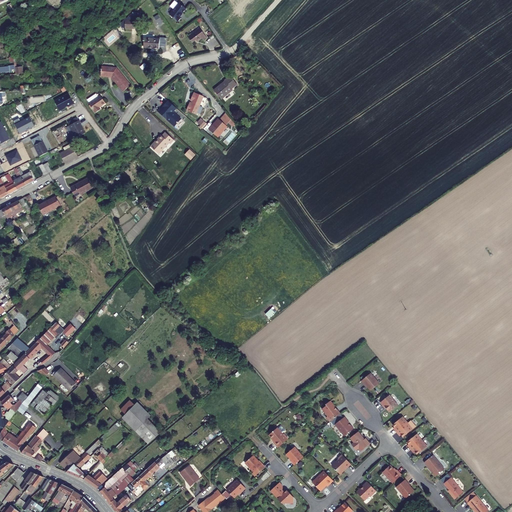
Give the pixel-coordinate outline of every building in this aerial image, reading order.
[(178,0),(169,12),(177,19),(180,15),(179,15),(181,12),(185,6),(178,0)] [(139,20),(126,20),(126,28),(139,28),(139,20)] [(201,27),(189,35),(193,41),(196,39),(197,40),(202,37),(204,39),(208,36),(201,27)] [(164,37),(148,36),(148,45),(158,45),(158,47),(163,47),(164,37)] [(116,74),(127,91),(135,85),(122,67),(120,68),(119,67),(117,66),(116,67),(115,66),(110,65),(107,67),(106,74),(112,75),(113,75),(113,74),(116,74)] [(214,90),(221,100),(233,90),(232,89),(237,85),(230,76),(224,81),(225,81),(214,90)] [(2,90),(0,90),(0,103),(3,103),(3,99),(7,98),(6,94),(7,93),(9,92),(9,91),(10,90),(9,89),(2,90)] [(203,108),(199,106),(203,97),(194,93),(191,101),(192,102),(191,104),(190,103),(187,111),(196,114),(196,113),(200,115),(203,108)] [(105,107),(105,106),(111,102),(106,94),(100,98),(98,95),(92,98),(100,111),(105,107)] [(177,109),(169,101),(164,107),(165,107),(163,110),(161,108),(158,111),(175,127),(182,120),(174,112),(177,109)] [(77,122),(75,118),(65,123),(67,126),(77,122)] [(218,138),(227,127),(218,119),(209,130),(218,138)] [(20,121),(6,129),(11,138),(25,130),(20,121)] [(79,125),(77,121),(77,122),(67,126),(74,139),(83,134),(79,126),(79,125)] [(151,147),(159,154),(169,143),(170,144),(174,140),(165,132),(162,136),(160,135),(158,138),(159,139),(151,147)] [(30,141),(32,146),(41,142),(38,136),(30,141)] [(150,146),(151,147),(159,139),(158,138),(150,146)] [(46,152),(41,142),(32,146),(38,157),(46,152)] [(68,149),(63,152),(69,162),(82,155),(76,145),(75,146),(73,142),(67,146),(68,149)] [(187,153),(192,158),(195,155),(190,150),(187,153)] [(31,152),(13,161),(16,168),(21,166),(24,164),(34,159),(31,152)] [(0,176),(16,168),(13,161),(2,167),(0,162),(0,176)] [(52,162),(47,164),(50,170),(51,172),(55,170),(53,165),(54,165),(52,162)] [(21,166),(25,174),(30,184),(38,179),(33,170),(28,172),(24,164),(21,166)] [(16,183),(10,186),(14,193),(22,188),(18,182),(13,173),(10,175),(13,180),(14,180),(16,183)] [(25,179),(18,182),(22,188),(30,184),(25,174),(23,175),(25,179)] [(73,187),(78,196),(90,189),(95,186),(90,177),(73,187)] [(8,188),(1,191),(5,198),(14,193),(10,186),(8,183),(6,184),(8,188)] [(45,214),(63,205),(58,196),(40,205),(45,214)] [(25,198),(21,200),(24,206),(26,209),(30,213),(34,210),(25,198)] [(21,200),(13,204),(18,213),(26,209),(24,206),(21,200)] [(0,211),(3,217),(7,215),(9,218),(16,215),(17,215),(18,214),(18,213),(13,204),(0,211)] [(0,282),(1,282),(4,285),(11,280),(9,277),(8,278),(7,279),(5,276),(0,270),(0,269),(0,282)] [(69,309),(83,321),(95,306),(81,294),(69,309)] [(0,307),(3,306),(11,300),(9,298),(1,304),(1,305),(0,305),(0,307)] [(269,319),(275,313),(272,309),(266,315),(269,319)] [(21,331),(15,325),(11,329),(16,335),(21,331)] [(45,336),(52,343),(62,333),(55,326),(45,336)] [(0,351),(16,335),(11,329),(8,332),(9,333),(0,341),(0,351)] [(27,354),(15,365),(21,370),(22,369),(26,374),(30,370),(30,369),(25,364),(42,347),(45,349),(50,345),(52,343),(45,336),(32,348),(27,354)] [(14,343),(24,351),(29,345),(20,337),(14,343)] [(10,356),(16,361),(20,357),(20,356),(24,352),(14,343),(9,348),(13,352),(10,356)] [(24,351),(27,354),(32,348),(29,345),(24,351)] [(36,365),(37,367),(46,364),(54,358),(53,357),(58,353),(52,347),(48,352),(50,354),(36,365)] [(12,365),(5,358),(2,362),(3,362),(9,368),(12,365)] [(0,363),(0,373),(7,371),(9,368),(3,362),(0,363)] [(6,375),(15,384),(22,378),(18,373),(21,370),(15,365),(6,375)] [(34,373),(43,380),(46,376),(47,377),(51,372),(47,368),(34,373)] [(56,375),(71,390),(78,383),(63,368),(58,373),(56,375)] [(372,374),(363,381),(367,386),(368,385),(372,391),(381,384),(372,374)] [(40,384),(44,388),(50,380),(47,377),(46,376),(43,380),(40,384)] [(0,389),(0,399),(13,387),(8,382),(0,389)] [(71,390),(73,393),(80,386),(78,383),(71,390)] [(20,410),(25,414),(29,408),(28,407),(44,388),(40,384),(31,397),(25,403),(20,410)] [(22,400),(25,403),(31,397),(25,392),(20,398),(22,400)] [(36,407),(47,416),(59,401),(48,393),(36,407)] [(17,413),(20,410),(25,403),(22,400),(17,405),(15,405),(12,402),(16,399),(12,394),(3,402),(8,407),(11,406),(13,409),(15,411),(17,413)] [(391,395),(382,402),(385,407),(386,406),(391,412),(399,405),(391,395)] [(122,409),(125,414),(135,405),(131,400),(122,409)] [(331,422),(341,413),(338,409),(337,409),(337,408),(336,408),(336,406),(332,400),(327,404),(328,405),(323,408),(329,416),(328,416),(328,418),(331,422)] [(125,414),(151,441),(161,432),(135,405),(125,414)] [(6,428),(7,427),(17,413),(15,411),(13,409),(10,412),(11,413),(5,421),(6,428)] [(346,416),(337,424),(346,435),(355,428),(350,422),(350,421),(346,416)] [(396,429),(398,432),(409,423),(404,416),(394,425),(397,428),(396,429)] [(4,441),(19,451),(38,428),(31,422),(31,423),(31,424),(19,440),(10,433),(7,427),(6,428),(2,434),(4,441)] [(409,423),(398,432),(400,435),(401,434),(404,437),(414,429),(409,423)] [(275,441),(279,447),(290,438),(285,433),(279,427),(270,434),(276,440),(275,441)] [(365,438),(360,431),(352,437),(356,442),(353,444),(358,450),(360,448),(362,451),(372,444),(367,438),(365,439),(364,438),(365,438)] [(410,446),(412,449),(423,440),(418,433),(408,441),(411,445),(410,446)] [(23,453),(34,457),(42,447),(40,446),(44,440),(38,435),(23,453)] [(423,440),(412,449),(414,452),(416,451),(418,454),(428,446),(423,440)] [(69,471),(82,477),(89,471),(98,462),(90,455),(101,444),(99,441),(76,463),(77,463),(69,471)] [(292,460),(296,464),(305,456),(296,446),(288,454),(293,460),(292,460)] [(95,453),(103,462),(108,457),(100,448),(95,453)] [(103,462),(104,464),(107,461),(108,462),(113,457),(116,454),(113,451),(108,457),(103,462)] [(161,457),(149,468),(154,473),(162,466),(166,462),(167,464),(165,465),(168,468),(176,461),(169,454),(163,459),(161,457)] [(352,463),(343,454),(339,457),(339,459),(333,465),(341,474),(345,470),(345,469),(347,468),(352,463)] [(434,454),(425,462),(436,476),(445,468),(434,454)] [(260,461),(255,455),(246,462),(255,472),(254,473),(256,476),(266,466),(261,460),(260,461)] [(0,467),(9,461),(5,459),(4,461),(0,463),(0,467)] [(86,479),(99,488),(113,475),(122,467),(120,464),(116,460),(110,465),(109,466),(112,470),(114,468),(115,469),(111,472),(106,467),(96,478),(91,474),(86,479)] [(16,464),(9,461),(0,467),(0,477),(1,477),(6,473),(5,472),(16,464)] [(394,483),(403,475),(398,470),(397,471),(391,465),(384,472),(394,483)] [(182,473),(193,486),(202,479),(191,466),(182,473)] [(13,475),(18,480),(25,472),(20,467),(13,475)] [(114,492),(117,496),(118,496),(130,486),(136,480),(124,467),(108,482),(107,487),(102,491),(111,503),(115,500),(114,499),(111,495),(114,492)] [(149,468),(141,476),(146,481),(148,483),(151,486),(152,485),(147,479),(154,473),(149,468)] [(329,485),(335,480),(325,470),(314,481),(322,490),(328,485),(329,485)] [(82,477),(86,479),(91,474),(91,473),(89,471),(82,477)] [(170,472),(182,486),(183,485),(171,471),(170,472)] [(31,484),(32,485),(39,474),(34,472),(23,487),(26,490),(31,484)] [(29,489),(34,493),(46,476),(39,474),(32,485),(29,489)] [(141,476),(136,480),(130,486),(136,493),(141,488),(140,487),(146,481),(141,476)] [(454,477),(446,482),(452,491),(451,492),(457,499),(465,492),(454,477)] [(43,488),(48,491),(55,480),(49,478),(43,488)] [(239,479),(228,489),(235,497),(241,492),(242,492),(247,488),(239,479)] [(407,498),(415,491),(411,485),(406,479),(397,486),(407,498)] [(52,494),(53,494),(60,482),(55,480),(48,491),(49,491),(52,494)] [(376,489),(368,481),(364,485),(364,486),(358,492),(365,499),(370,495),(371,495),(374,492),(374,491),(376,489)] [(285,485),(282,482),(273,490),(284,503),(295,503),(295,497),(289,490),(287,492),(285,492),(285,485)] [(76,489),(64,484),(60,490),(61,491),(55,501),(61,504),(67,493),(72,496),(76,490),(76,489)] [(9,501),(12,502),(21,491),(16,487),(7,498),(7,499),(9,501)] [(202,509),(204,511),(209,511),(227,498),(219,489),(215,493),(216,493),(211,498),(210,497),(200,505),(202,508),(202,509)] [(70,511),(75,511),(85,496),(76,490),(72,496),(71,498),(74,500),(72,502),(75,504),(74,505),(76,506),(74,509),(73,508),(70,511)] [(466,498),(469,502),(478,495),(475,491),(466,498)] [(129,495),(124,499),(129,504),(134,500),(129,495)] [(478,495),(469,502),(476,511),(477,510),(478,511),(488,511),(491,510),(478,495)] [(82,511),(87,506),(92,511),(97,511),(99,510),(85,496),(75,511),(82,511)] [(28,503),(21,498),(17,503),(21,505),(24,508),(28,503)] [(24,508),(29,511),(34,511),(31,509),(35,505),(43,511),(46,508),(40,504),(32,498),(28,503),(24,508)] [(115,500),(111,503),(118,511),(122,511),(125,510),(124,508),(119,503),(116,499),(115,500)] [(124,499),(119,503),(124,508),(129,504),(124,499)] [(339,508),(334,511),(351,511),(354,510),(346,502),(341,506),(342,507),(340,508),(339,508)]
